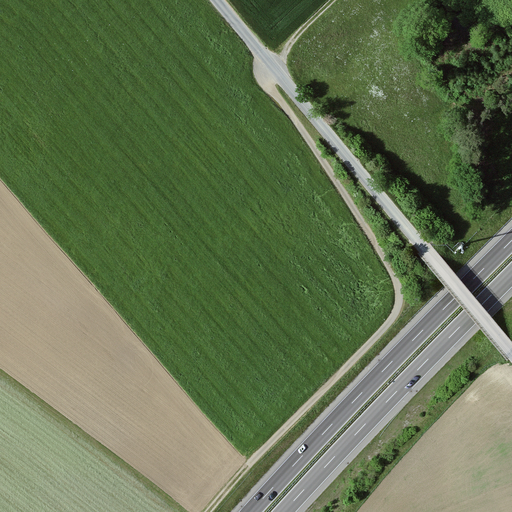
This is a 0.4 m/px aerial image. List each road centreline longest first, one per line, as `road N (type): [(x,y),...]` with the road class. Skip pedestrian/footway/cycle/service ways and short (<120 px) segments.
road 1 (track): [(275,70),(271,89),(392,271),(399,302),(207,511)]
road 2 (unclassified): [(216,0),(511,354)]
road 3 (motorway): [(511,240),(250,511)]
road 4 (motorway): [(283,511),(511,274)]
